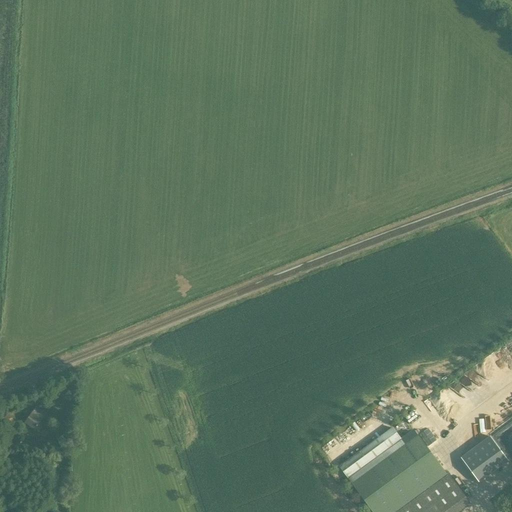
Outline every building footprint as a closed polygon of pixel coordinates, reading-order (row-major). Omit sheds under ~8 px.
[(467,397),(475,382),(463,375),(454,390),(467,397)] [(24,423),(34,430),(46,414),(35,407),(24,423)] [(406,444),(402,438),(394,427),(341,466),(353,483),(373,511),(396,511),(448,475),(418,435),(406,444)] [(18,440),(13,447),(18,451),(23,444),(18,440)] [(448,475),(396,511),(460,511),(471,504),(449,473),(448,475)]
